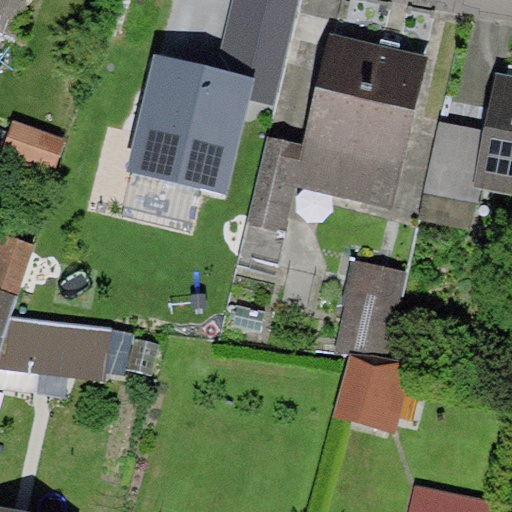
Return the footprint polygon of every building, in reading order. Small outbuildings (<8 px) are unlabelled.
[(29,0),(0,0),(0,47),(13,51),(29,0)] [(469,71),(338,38),(314,137),(444,169),(469,71)] [(226,201),(254,85),(159,62),(131,178),(226,201)] [(511,86),(507,86),(487,181),(511,186),(511,86)] [(315,146),(270,136),(250,226),(296,235),(315,146)] [(44,244),(14,235),(3,278),(33,286),(44,244)] [(416,271),(369,259),(350,333),(397,345),(416,271)] [(0,398),(28,290),(0,282),(0,398)] [(418,366),(362,349),(345,402),(402,419),(418,366)] [(505,511),(507,502),(431,486),(425,511),(505,511)]
